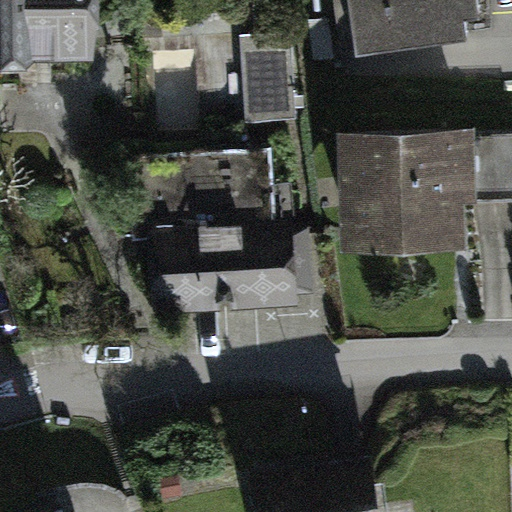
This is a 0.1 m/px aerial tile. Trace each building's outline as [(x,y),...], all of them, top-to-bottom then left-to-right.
[(104,0),(1,0),(3,62),(105,61),(104,0)] [(358,0),(364,55),(491,40),(487,0),(358,0)] [(302,26),(216,29),(219,113),(305,109),(302,26)] [(481,124),(345,128),(348,253),(476,249),(475,204),(511,202),(511,138),(481,139),(481,124)] [(154,314),(300,307),(296,222),(280,223),(277,150),(130,157),(135,247),(151,246),(154,314)] [(383,511),(376,453),(257,466),(261,511),(383,511)] [(63,511),(55,491),(4,511),(63,511)]
